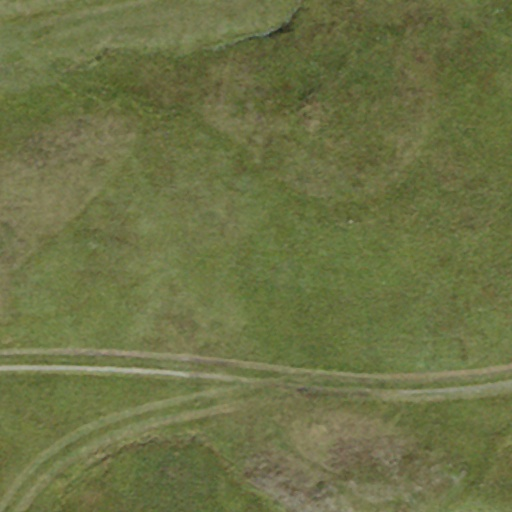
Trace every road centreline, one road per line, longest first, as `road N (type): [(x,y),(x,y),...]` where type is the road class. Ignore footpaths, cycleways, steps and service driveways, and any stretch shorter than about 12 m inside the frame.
road 1 (track): [(0,397),(335,390),(511,373)]
road 2 (track): [(50,511),(57,499),(335,390)]
